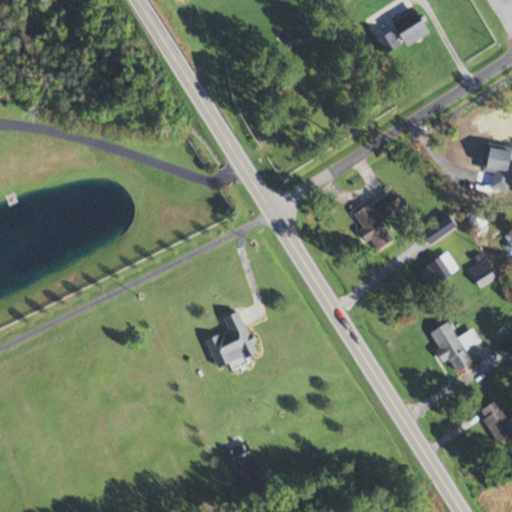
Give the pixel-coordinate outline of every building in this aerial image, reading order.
[(392,21),(407,46),(430,32),(415,7),(392,21)] [(511,168),(511,143),(469,167),(480,186),(511,168)] [(381,220),(404,207),(394,190),(352,213),(374,252),(393,242),(381,220)] [(452,275),(439,257),(429,264),(442,282),(452,275)] [(496,278),(483,258),(468,269),(480,288),(496,278)] [(207,340),(217,368),(256,354),(241,311),(223,318),(229,332),(207,340)] [(429,333),(445,363),(449,361),(455,373),(473,364),(466,350),(480,343),(473,329),(456,338),(449,323),(429,333)] [(511,436),(511,433),(500,401),(481,408),(493,443),(511,436)] [(236,470),(254,459),(239,436),(222,446),(236,470)]
